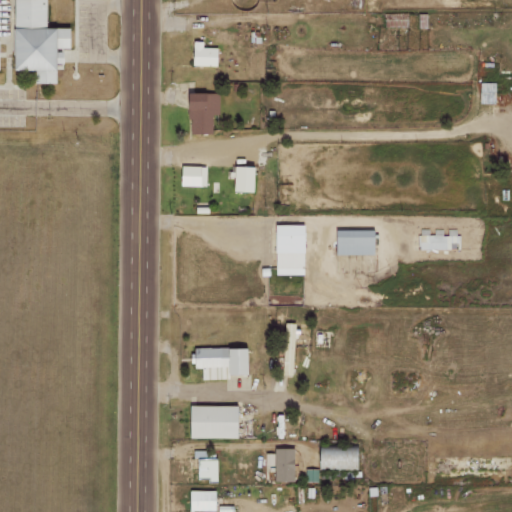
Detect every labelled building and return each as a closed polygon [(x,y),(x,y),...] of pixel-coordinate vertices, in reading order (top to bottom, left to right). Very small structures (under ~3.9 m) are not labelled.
[(9,0),(41,0),(41,28),(66,28),(66,49),(59,49),(59,63),(51,63),(51,82),(30,82),(30,69),(9,69),(9,0)] [(192,41),(191,64),(214,65),(215,48),(200,47),(200,41),(192,41)] [(493,104),(494,83),(479,82),(478,103),(493,104)] [(183,92),(183,108),(186,108),(186,118),(189,118),(189,133),(210,133),(210,113),(219,113),(219,92),(183,92)] [(203,186),(204,166),(179,166),(178,185),(203,186)] [(250,192),(250,167),(230,166),(230,191),(250,192)] [(275,225),(303,224),(304,274),(275,274),(275,225)] [(335,230),(335,254),(373,254),(373,230),(335,230)] [(418,235),(418,249),(456,249),(456,235),(418,235)] [(291,375),(292,323),(282,323),(281,374),(291,375)] [(192,348),(243,347),(244,374),(224,375),(225,379),(200,379),(200,368),(192,368),(192,348)] [(190,406),(190,438),(237,438),(237,406),(190,406)] [(273,481),(292,481),(292,449),(272,448),(272,454),(264,454),(264,466),(273,466),(273,481)] [(353,449),(315,448),(314,469),(353,470),(353,449)] [(194,460),(194,478),(206,478),(205,481),(213,481),(214,460),(194,460)] [(317,481),(317,469),(304,469),(304,481),(317,481)] [(188,491),(214,491),(213,511),(188,511),(188,491)]
